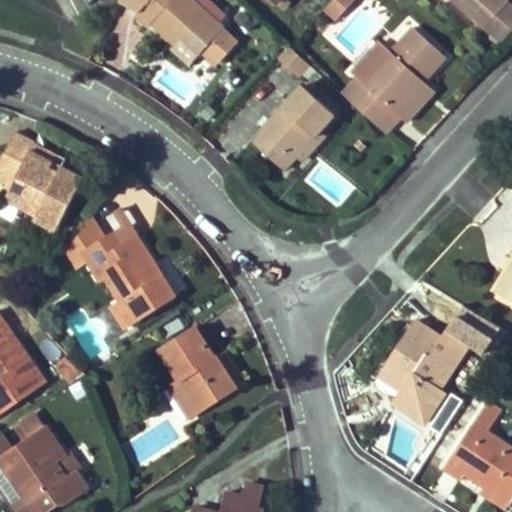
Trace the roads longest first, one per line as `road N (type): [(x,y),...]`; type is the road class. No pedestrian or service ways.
road 1 (residential): [(0,57),(184,157),(284,278)]
road 2 (residential): [(511,75),(284,278)]
road 3 (residential): [(284,278),(335,463)]
